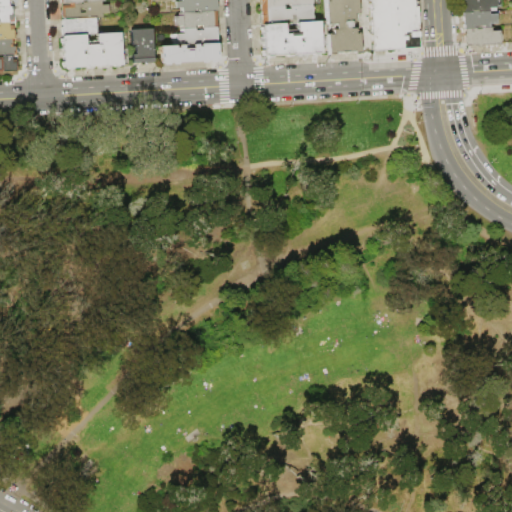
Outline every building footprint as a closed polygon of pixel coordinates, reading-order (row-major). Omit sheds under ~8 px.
[(216,0),(217,11),(200,11),(194,12),(180,12),(180,8),(176,9),(176,2),(180,2),(180,0),(216,0)] [(312,0),(312,3),(312,6),(260,8),(259,0),(312,0)] [(326,21),(325,0),(357,0),(358,14),(354,14),(354,20),(349,20),(349,22),(351,22),(351,27),(350,28),(350,29),(355,29),(355,34),(359,34),(360,53),(360,54),(354,54),(354,52),(335,53),(335,55),(329,56),(329,54),(327,54),(326,21)] [(366,0),(413,0),(413,2),(417,1),(417,7),(416,8),(417,24),(415,24),(415,25),(418,25),(418,31),(417,31),(418,47),(369,50),(366,0)] [(462,12),(461,0),(495,0),(496,11),(488,11),(462,12)] [(87,3),(102,2),(102,6),(109,5),(109,14),(103,14),(103,18),(96,19),(62,20),(62,7),(72,6),(72,3),(81,3),(81,5),(83,5),(83,3),(87,3)] [(260,8),(312,6),(313,8),(313,19),(312,22),(297,23),(293,23),(293,21),(290,21),(290,20),(284,20),(283,22),(280,22),(280,21),(279,21),(279,24),(262,25),(261,25),(260,8)] [(0,7),(13,7),(14,8),(14,9),(14,13),(14,14),(13,16),(16,15),(16,24),(9,24),(0,24),(0,7)] [(179,12),(180,12),(194,12),(194,14),(200,13),(200,11),(217,11),(218,27),(203,28),(202,26),(196,26),(196,29),(181,29),(180,30),(180,26),(176,26),(175,16),(179,16),(179,12)] [(463,29),(462,12),(488,11),(488,15),(496,14),(496,24),(489,24),(489,27),(464,29),(463,29)] [(62,20),(96,19),(97,35),(85,35),(62,36),(61,28),(63,27),(62,20)] [(279,24),(285,24),(285,35),(298,34),(297,23),(312,22),(319,22),(321,54),(319,54),(317,56),(314,56),(313,54),(293,55),(291,58),(288,58),(286,56),(273,56),(271,59),(268,59),(266,57),(263,57),(261,55),(261,51),(263,49),(262,33),(261,33),(260,31),(260,27),(262,26),(262,25),(279,24)] [(0,24),(9,24),(9,26),(14,25),(14,31),(16,31),(16,39),(0,39),(0,24)] [(181,29),(196,29),(196,31),(203,31),(203,28),(218,27),(218,43),(201,44),(199,44),(193,45),(182,45),(182,41),(178,41),(177,34),(181,34),(181,29)] [(500,44),(481,45),(479,47),(477,47),(475,46),(465,46),(464,44),(463,43),(462,35),(464,33),(464,29),(489,27),(490,27),(491,31),(499,31),(499,34),(500,35),(500,40),(500,42),(500,44)] [(130,30),(152,29),(154,62),(152,62),(150,64),(146,64),(145,63),(143,63),(133,64),(133,54),(136,55),(136,45),(131,46),(130,30)] [(62,36),(85,35),(86,46),(97,45),(97,35),(126,33),(128,65),(119,66),(117,68),(114,68),(113,66),(107,66),(108,69),(97,70),(97,67),(93,67),(91,69),(88,69),(86,68),(73,69),(72,70),(68,70),(66,69),(64,69),(63,68),(62,67),(62,62),(63,61),(62,44),(61,43),(60,39),(62,36)] [(0,39),(16,39),(17,39),(17,42),(16,42),(16,55),(15,55),(15,56),(13,56),(0,56),(0,39)] [(160,47),(176,46),(176,49),(179,49),(179,46),(184,45),(185,49),(193,49),(193,45),(199,44),(199,47),(201,47),(201,44),(218,43),(219,56),(219,61),(216,61),(216,62),(215,63),(210,63),(210,61),(207,61),(206,63),(201,64),(199,62),(180,63),(177,65),(173,65),(172,64),(170,64),(168,65),(164,66),(163,66),(163,63),(160,63),(160,61),(161,61),(160,47)] [(0,56),(13,56),(13,61),(16,60),(17,63),(18,72),(0,73),(0,56)]
